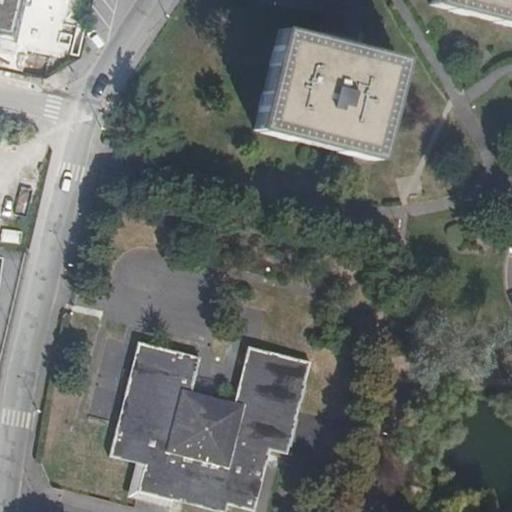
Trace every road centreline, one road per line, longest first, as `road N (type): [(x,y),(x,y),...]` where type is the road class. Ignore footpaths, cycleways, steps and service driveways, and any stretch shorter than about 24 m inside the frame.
road 1 (residential): [(2,511),(83,116)]
road 2 (residential): [(83,116),(156,0)]
